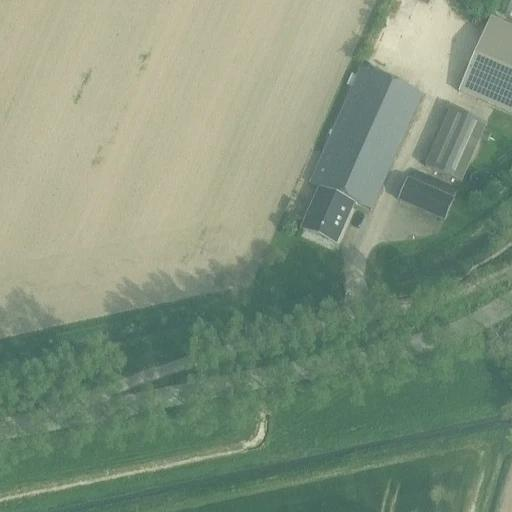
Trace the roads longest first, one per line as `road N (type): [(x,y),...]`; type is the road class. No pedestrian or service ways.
road 1 (unclassified): [(511,301),(445,335),(389,351),(0,429)]
road 2 (track): [(158,511),(511,433)]
